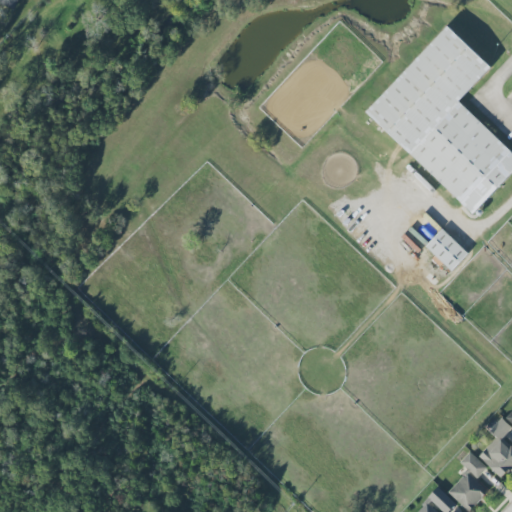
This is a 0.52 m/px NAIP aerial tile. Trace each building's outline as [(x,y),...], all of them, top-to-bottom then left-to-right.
[(0,0),(0,4),(14,11),(19,0),(0,0)] [(511,172),(511,154),(458,103),(491,68),(448,27),(367,112),(473,214),(511,172)] [(442,230),(426,247),(451,272),(468,254),(442,230)] [(479,456),(502,479),(511,467),(511,446),(503,437),(511,428),(502,418),(489,431),(497,438),(479,456)] [(448,493),(469,511),(488,491),(475,480),(487,467),(469,452),(460,463),(467,470),(448,493)] [(415,511),(448,511),(456,505),(440,488),(415,511)]
